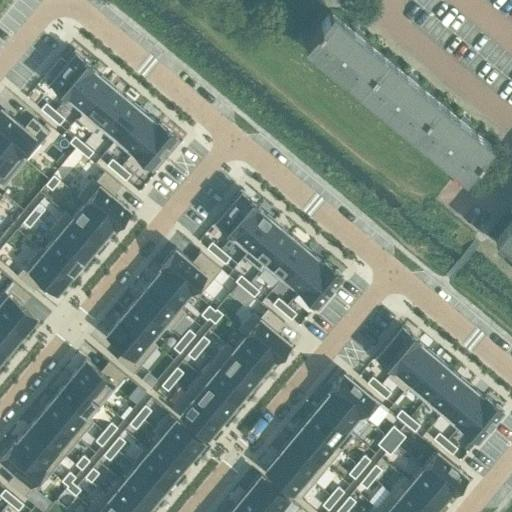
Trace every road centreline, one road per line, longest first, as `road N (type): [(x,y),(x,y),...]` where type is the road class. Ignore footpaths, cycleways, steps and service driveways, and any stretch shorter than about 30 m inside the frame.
road 1 (residential): [(232,137),(0,412)]
road 2 (residential): [(192,511),(392,272)]
road 3 (residential): [(69,0),(232,137)]
road 4 (residential): [(232,137),(392,272)]
road 5 (residential): [(395,0),(398,23),(511,117)]
road 6 (residential): [(392,272),(511,372)]
